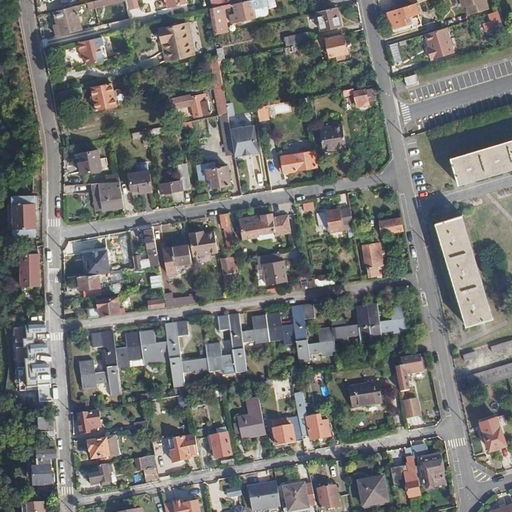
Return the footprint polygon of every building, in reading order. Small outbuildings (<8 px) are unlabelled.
[(121,26),(114,0),(101,0),(95,2),(97,8),(107,6),(110,18),(104,19),(105,27),(111,25),(112,28),(121,26)] [(395,9),(387,12),(394,32),(412,27),(410,19),(413,18),(412,16),(418,14),(417,9),(430,6),(433,13),(444,10),(441,0),(425,0),(419,2),(408,5),(395,9)] [(394,0),(392,1),(395,9),(408,5),(406,0),(394,0)] [(462,0),(467,16),(493,9),(490,0),(462,0)] [(97,8),(95,2),(87,4),(90,10),(97,8)] [(254,12),(251,2),(233,6),(237,24),(250,21),(249,13),(254,12)] [(74,7),(54,13),(61,40),(81,35),(74,7)] [(217,8),(209,10),(214,36),(220,35),(217,22),(219,22),(217,8)] [(341,28),(337,8),(317,13),(322,32),(341,28)] [(486,31),(502,26),(498,11),(489,14),(491,22),(484,24),(486,31)] [(164,48),(184,43),(180,26),(157,32),(160,45),(163,45),(164,48)] [(444,28),(428,33),(431,41),(434,40),(435,48),(426,51),(428,59),(451,52),(444,28)] [(311,42),(313,42),(311,34),(285,40),(287,48),(311,42)] [(327,40),(327,39),(313,42),(311,42),(313,48),(327,45),(331,56),(337,55),(337,60),(346,59),(345,54),(348,53),(348,51),(352,50),(351,44),(346,45),(344,37),(327,40)] [(99,39),(74,45),(76,54),(80,53),(84,67),(105,62),(99,39)] [(434,40),(431,41),(432,45),(425,48),(426,51),(435,48),(434,40)] [(190,57),(187,43),(184,43),(164,48),(167,63),(190,57)] [(398,43),(391,44),(396,65),(403,64),(398,43)] [(148,57),(149,65),(165,63),(164,55),(148,57)] [(218,58),(205,61),(206,70),(212,69),(216,91),(224,89),(219,63),(218,58)] [(420,84),(416,75),(405,78),(408,87),(420,84)] [(118,107),(112,84),(92,89),(98,111),(118,107)] [(377,95),(375,85),(368,87),(369,91),(354,94),(354,96),(357,109),(368,106),(368,103),(376,102),(375,95),(377,95)] [(224,89),(216,91),(220,117),(222,117),(228,116),(224,89)] [(68,100),(66,93),(54,96),(55,102),(68,100)] [(206,95),(192,98),(195,118),(211,115),(209,103),(208,103),(206,95)] [(258,109),(261,123),(270,121),(268,107),(258,109)] [(228,116),(222,117),(224,124),(221,124),(224,141),(233,139),(231,129),(228,116)] [(181,132),(180,125),(148,131),(149,137),(181,132)] [(233,139),(236,156),(259,152),(255,125),(231,129),(233,139)] [(346,149),(342,125),(320,130),(324,153),(346,149)] [(148,131),(134,134),(135,139),(145,138),(147,148),(151,147),(149,137),(148,131)] [(511,139),(451,158),(459,184),(511,168),(511,139)] [(102,170),(98,151),(81,154),(83,162),(80,163),(82,174),(102,170)] [(317,167),(315,151),(281,157),(283,166),(280,167),(281,173),(317,167)] [(231,185),(229,167),(207,170),(208,180),(213,179),(214,188),(231,185)] [(153,193),(150,171),(131,174),(133,191),(142,190),(143,194),(153,193)] [(158,186),(158,189),(161,189),(162,194),(184,191),(183,182),(158,186)] [(120,183),(93,185),(94,194),(102,193),(103,210),(124,208),(120,183)] [(102,193),(94,194),(95,211),(103,210),(102,193)] [(32,202),(31,195),(9,199),(14,238),(37,234),(36,226),(37,226),(34,201),(32,202)] [(303,203),(305,212),(316,210),(314,202),(303,203)] [(354,224),(351,209),(340,210),(318,213),(319,227),(331,226),(332,231),(343,230),(343,226),(354,224)] [(283,220),(282,212),(263,216),(263,223),(256,224),(258,234),(276,232),(274,221),(283,220)] [(229,213),(221,215),(223,229),(225,229),(229,252),(235,250),(229,213)] [(380,223),(401,219),(400,213),(379,217),(380,223)] [(494,318),(462,214),(435,222),(467,326),(494,318)] [(403,231),(401,219),(380,223),(383,235),(403,231)] [(160,267),(154,229),(145,231),(150,260),(141,262),(140,256),(134,257),(136,270),(160,267)] [(212,255),(208,229),(197,230),(200,246),(195,247),(197,257),(212,255)] [(103,252),(100,236),(79,240),(83,256),(103,252)] [(384,267),(380,243),(364,246),(367,269),(369,269),(370,279),(379,277),(378,267),(384,267)] [(193,268),(190,247),(165,251),(170,277),(178,276),(176,265),(187,264),(187,268),(193,268)] [(40,287),(40,255),(22,255),(22,287),(40,287)] [(136,270),(134,257),(126,258),(127,271),(136,270)] [(239,274),(237,258),(223,261),(225,276),(239,274)] [(284,260),(257,265),(259,275),(264,274),(266,287),(288,283),(284,260)] [(94,263),(83,264),(85,277),(96,275),(94,263)] [(105,274),(107,274),(105,263),(94,263),(96,275),(105,274)] [(83,264),(64,266),(64,280),(79,277),(85,277),(83,264)] [(85,277),(79,277),(81,289),(84,289),(85,298),(101,296),(99,280),(106,279),(105,274),(96,275),(85,277)] [(227,287),(241,285),(240,282),(239,274),(225,276),(227,287)] [(241,285),(243,298),(259,296),(258,290),(257,280),(240,282),(241,285)] [(310,289),(309,283),(292,286),(292,292),(310,289)] [(258,290),(259,296),(278,294),(277,291),(274,291),(273,288),(258,290)] [(167,308),(200,304),(199,297),(175,300),(174,294),(165,295),(167,308)] [(120,298),(100,301),(101,308),(90,309),(90,317),(102,316),(102,317),(127,313),(126,309),(121,309),(120,298)] [(165,308),(164,301),(150,302),(150,309),(165,308)] [(380,323),(378,306),(356,308),(359,325),(317,331),(319,344),(308,346),(305,321),(316,320),(313,306),(292,309),(294,326),(282,328),(281,316),(253,319),(253,332),(243,332),(240,315),(219,319),(221,333),(231,332),(234,356),(222,357),(220,345),(207,347),(208,359),(182,363),(178,340),(189,338),(187,323),(165,326),(167,343),(156,345),(154,333),(126,337),(128,349),(115,351),(113,334),(91,337),(93,351),(103,350),(107,374),(96,375),(94,363),(79,365),(83,391),(97,389),(97,387),(108,385),(110,398),(121,397),(117,363),(129,361),(130,370),(144,368),(143,362),(157,360),(157,357),(169,355),(173,390),(184,388),(183,375),(194,374),(195,376),(224,372),(223,369),(235,367),(236,374),(247,372),(244,344),(255,344),(255,346),(284,342),(284,339),(296,337),(299,366),(310,365),(309,357),(321,355),(321,358),(336,356),(334,344),(348,341),(348,339),(360,338),(362,350),(383,346),(382,334),(394,333),(394,335),(409,333),(406,307),(391,309),(392,321),(380,323)] [(511,347),(511,341),(492,348),(493,353),(511,347)] [(476,357),(475,352),(463,355),(465,361),(476,357)] [(421,355),(395,360),(401,391),(410,390),(407,374),(424,371),(421,355)] [(396,375),(394,362),(384,363),(386,376),(396,375)] [(511,363),(467,377),(471,389),(511,377),(511,363)] [(383,403),(380,383),(351,387),(354,408),(383,403)] [(201,399),(200,393),(189,395),(190,401),(201,399)] [(181,408),(189,406),(186,395),(178,397),(181,408)] [(242,439),(267,434),(260,398),(248,400),(251,416),(238,418),(242,439)] [(404,406),(406,419),(418,416),(416,404),(404,406)] [(102,425),(100,412),(79,416),(82,435),(93,433),(92,427),(102,425)] [(299,413),(299,416),(303,436),(311,435),(312,440),(331,437),(329,422),(309,425),(306,412),(299,413)] [(278,446),(304,441),(303,436),(299,416),(273,421),(278,446)] [(54,437),(53,417),(37,419),(40,435),(48,434),(48,438),(54,437)] [(507,445),(497,418),(482,423),(491,450),(507,445)] [(134,423),(135,432),(148,430),(146,421),(134,423)] [(388,427),(351,435),(353,442),(389,434),(388,427)] [(229,435),(212,438),(216,459),(232,455),(229,435)] [(190,457),(200,455),(197,436),(170,441),(173,462),(191,459),(190,457)] [(116,455),(113,438),(89,442),(92,459),(116,455)] [(430,457),(428,444),(413,447),(415,457),(415,458),(415,460),(421,459),(430,457)] [(55,460),(55,451),(36,452),(37,461),(39,461),(40,483),(53,482),(52,468),(53,468),(53,460),(55,460)] [(440,455),(430,457),(421,459),(427,489),(437,487),(436,482),(445,481),(440,455)] [(149,469),(157,468),(155,456),(147,457),(149,469)] [(419,499),(422,499),(415,460),(415,458),(415,457),(407,458),(408,465),(391,468),(395,488),(408,486),(411,499),(419,497),(419,499)] [(92,484),(92,485),(111,483),(110,475),(114,474),(113,466),(98,468),(99,472),(91,473),(91,475),(89,477),(90,482),(92,484)] [(388,503),(384,478),(358,483),(363,508),(388,503)] [(253,511),(281,506),(277,482),(249,487),(253,511)] [(309,508),(305,485),(286,489),(289,511),(309,508)] [(241,486),(227,489),(229,498),(243,495),(241,486)] [(332,498),(330,487),(319,489),(323,510),(340,507),(338,498),(332,498)] [(183,500),(164,504),(165,511),(200,511),(198,501),(183,504),(183,500)]
